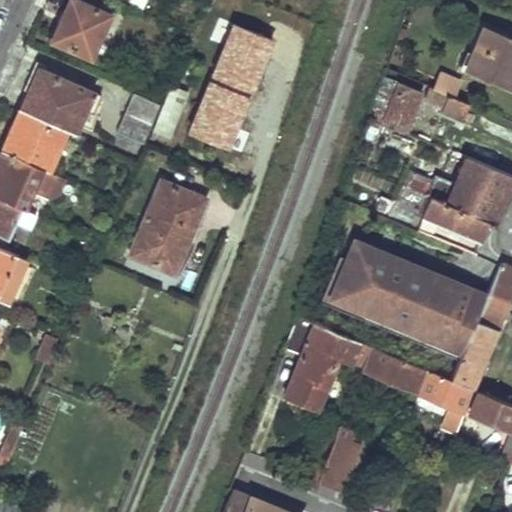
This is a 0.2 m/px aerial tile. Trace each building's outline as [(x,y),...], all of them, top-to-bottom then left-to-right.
[(75,0),(70,0),(53,41),(91,58),(111,16),(75,0)] [(232,24),(187,133),(226,149),(272,40),(232,24)] [(511,37),(481,24),(463,66),(511,87),(511,83),(511,37)] [(399,27),(396,38),(401,39),(405,28),(399,27)] [(23,110),(63,129),(73,133),(92,91),(38,66),(19,108),(23,110)] [(375,106),(372,112),(379,115),(377,118),(404,130),(423,83),(394,71),(380,109),(375,106)] [(437,73),(431,87),(450,94),(455,81),(437,73)] [(190,92),(172,85),(154,130),(172,137),(190,92)] [(427,85),(421,98),(441,105),(439,111),(459,119),(467,102),(450,94),(431,87),(427,85)] [(153,100),(125,88),(109,128),(136,139),(153,100)] [(15,113),(0,146),(0,149),(40,167),(45,169),(63,129),(23,110),(21,116),(15,113)] [(0,198),(18,207),(21,209),(40,167),(0,149),(0,198)] [(464,154),(450,149),(434,182),(449,187),(464,154)] [(404,169),(399,181),(491,220),(502,200),(511,181),(511,174),(464,154),(449,187),(434,182),(404,169)] [(129,253),(176,273),(208,198),(161,178),(129,253)] [(399,181),(389,202),(385,201),(380,214),(416,229),(421,217),(436,221),(434,226),(478,243),(483,233),(491,220),(399,181)] [(0,232),(6,235),(18,207),(0,198),(0,232)] [(483,295),(350,240),(328,297),(460,350),(483,295)] [(0,246),(0,295),(7,299),(25,258),(0,246)] [(460,350),(448,377),(470,385),(511,288),(511,267),(498,262),(483,295),(460,350)] [(189,330),(196,301),(143,288),(145,281),(100,270),(91,306),(189,330)] [(115,318),(107,315),(103,325),(111,328),(115,318)] [(298,356),(311,322),(294,315),(280,349),(298,356)] [(370,344),(311,322),(298,356),(283,395),(316,408),(336,357),(350,362),(351,360),(362,364),(370,344)] [(125,328),(117,325),(114,333),(122,336),(125,328)] [(42,331),(34,348),(47,354),(55,337),(42,331)] [(362,364),(360,368),(417,391),(426,368),(370,344),(362,364)] [(426,368),(417,391),(436,399),(463,410),(463,408),(472,386),(470,385),(448,377),(426,368)] [(511,402),(472,386),(463,408),(511,427),(511,428),(500,458),(508,461),(509,459),(511,451),(511,402)] [(436,399),(417,391),(413,400),(432,408),(436,399)] [(0,456),(5,459),(20,423),(11,419),(0,446),(0,456)] [(321,470),(317,481),(340,489),(357,443),(335,434),(321,470)] [(310,466),(302,485),(313,489),(317,481),(321,470),(310,466)] [(383,480),(373,505),(385,509),(395,483),(383,480)] [(288,511),(231,489),(220,511),(288,511)] [(364,501),(362,509),(368,511),(370,511),(373,505),(364,501)]
